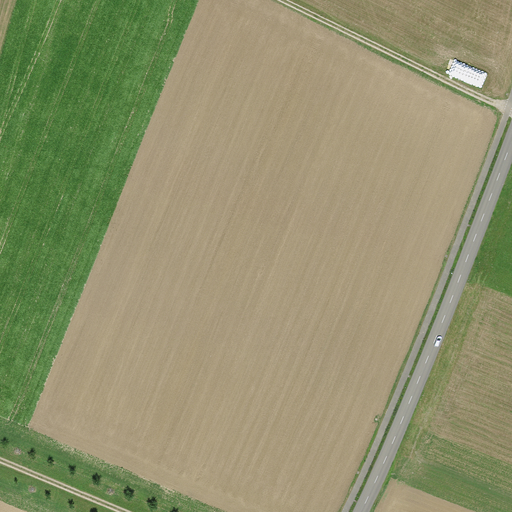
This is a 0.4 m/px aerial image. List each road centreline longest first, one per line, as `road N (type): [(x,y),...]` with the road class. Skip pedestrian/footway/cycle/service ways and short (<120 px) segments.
road 1 (tertiary): [(511,138),(360,511)]
road 2 (track): [(283,0),(511,111)]
road 3 (track): [(0,461),(124,511)]
